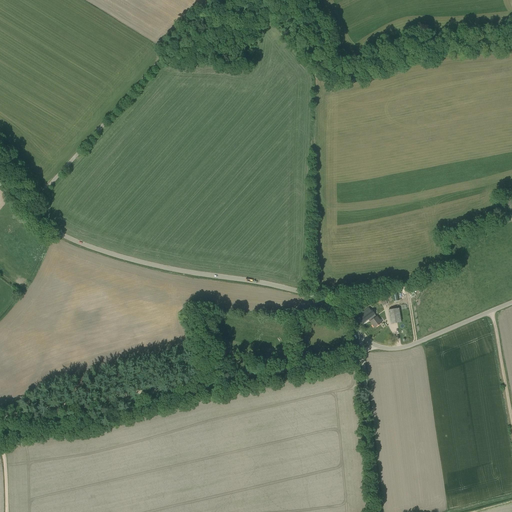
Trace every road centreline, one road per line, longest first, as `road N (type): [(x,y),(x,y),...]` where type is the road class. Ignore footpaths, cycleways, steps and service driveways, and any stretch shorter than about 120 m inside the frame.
road 1 (track): [(0,418),(362,352)]
road 2 (unclassified): [(360,334),(317,296),(134,260),(71,240),(28,208)]
road 3 (unclassified): [(28,208),(177,42),(226,0)]
road 4 (unclassified): [(380,511),(362,352)]
road 5 (unclassified): [(376,346),(414,344),(511,303)]
